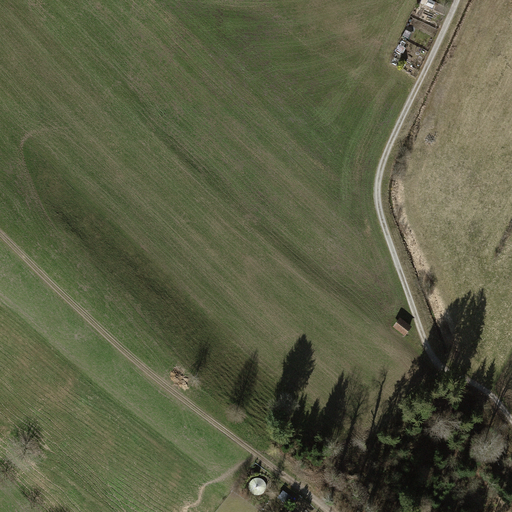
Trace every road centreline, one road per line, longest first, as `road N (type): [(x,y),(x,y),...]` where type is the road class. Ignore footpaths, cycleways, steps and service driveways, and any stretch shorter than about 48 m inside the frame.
road 1 (track): [(457,0),(380,165),(376,200),(429,350),(483,388),(511,421)]
road 2 (track): [(328,511),(127,357),(0,233)]
